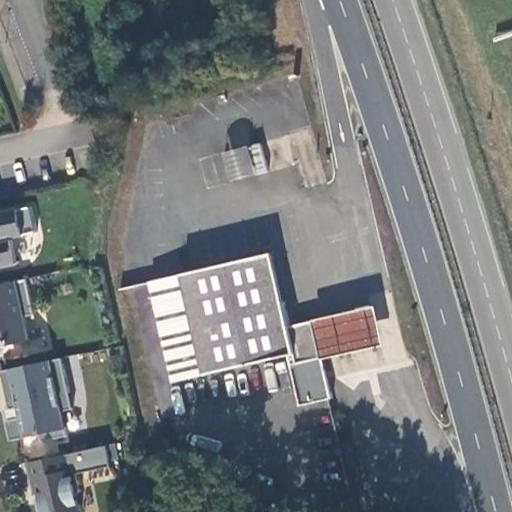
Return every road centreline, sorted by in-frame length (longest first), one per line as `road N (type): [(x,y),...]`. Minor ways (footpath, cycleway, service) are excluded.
road 1 (trunk): [(336,0),(427,258),(494,511)]
road 2 (trunk): [(511,388),(391,0)]
road 3 (residential): [(0,159),(71,141),(28,0)]
road 4 (trunk): [(312,0),(351,198)]
